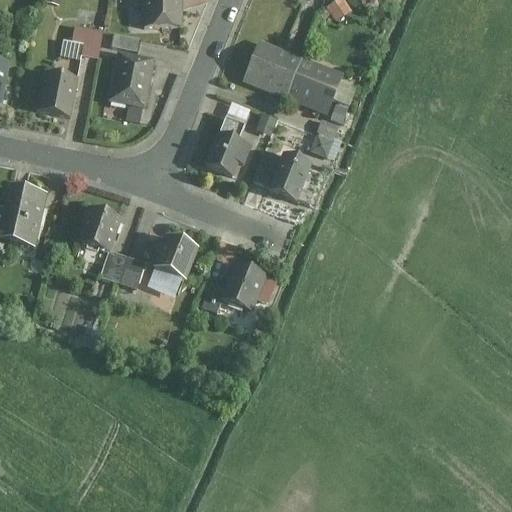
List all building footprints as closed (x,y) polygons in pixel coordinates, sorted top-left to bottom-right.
[(179,36),(178,0),(144,0),(145,36),(179,36)] [(354,14),(345,0),(340,0),(329,7),(338,23),(354,14)] [(99,65),(104,38),(76,33),(73,50),(85,52),(83,62),(99,65)] [(140,44),(115,39),(112,53),(138,58),(140,44)] [(304,64),(260,47),(244,87),(288,104),(304,64)] [(146,116),(156,66),(120,59),(110,109),(146,116)] [(347,80),(304,64),(288,104),(331,121),(347,80)] [(70,125),(76,85),(46,79),(39,120),(70,125)] [(246,172),(253,153),(241,148),(247,132),(226,123),(206,172),(236,183),(240,170),(246,172)] [(336,162),(341,142),(317,136),(311,156),(336,162)] [(299,209),(312,172),(285,162),(271,199),(299,209)] [(0,250),(32,258),(45,202),(12,195),(6,220),(0,218),(0,250)] [(108,262),(119,225),(89,215),(77,252),(108,262)] [(186,287),(198,253),(168,243),(156,276),(186,287)] [(120,290),(128,265),(110,259),(102,284),(120,290)] [(146,270),(128,265),(120,290),(138,296),(146,270)] [(269,310),(279,288),(236,271),(228,290),(220,310),(254,321),(260,307),(269,310)] [(220,310),(228,290),(216,285),(204,314),(217,320),(220,310)]
